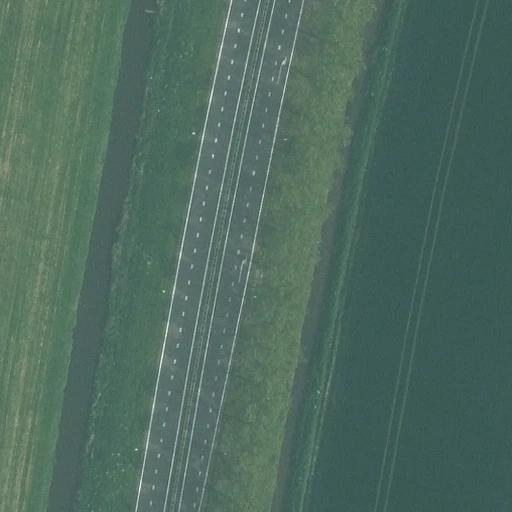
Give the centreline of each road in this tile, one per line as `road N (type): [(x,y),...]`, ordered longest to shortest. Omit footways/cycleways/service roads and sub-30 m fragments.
road 1 (trunk): [(254,0),(157,511)]
road 2 (trunk): [(187,511),(282,0)]
